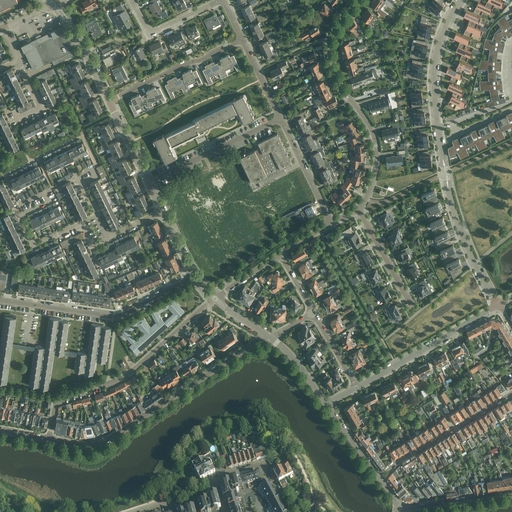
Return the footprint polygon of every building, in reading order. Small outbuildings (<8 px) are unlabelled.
[(0,0),(0,10),(17,2),(15,0),(0,0)] [(87,10),(97,5),(95,1),(94,2),(92,0),(87,0),(83,3),(85,6),(81,9),(83,13),(87,10)] [(162,11),(157,1),(157,0),(150,0),(151,0),(152,3),(148,5),(154,15),(159,12),(160,13),(161,15),(160,15),(161,17),(162,18),(167,15),(165,10),(162,12),(162,11)] [(173,0),(172,1),(174,5),(175,4),(178,10),(187,5),(184,0),(173,0)] [(382,6),(373,0),(372,0),(370,4),(379,10),(377,12),(378,13),(380,15),(380,14),(384,17),(387,13),(380,8),(382,6)] [(443,0),(431,0),(430,2),(440,9),(441,8),(441,7),(440,6),(444,0),(443,0)] [(478,2),(492,9),(495,4),(502,7),(504,2),(498,0),(487,0),(485,5),(478,2)] [(440,9),(430,2),(425,10),(433,15),(437,10),(438,11),(439,10),(440,9)] [(492,9),(478,2),(473,12),(481,15),(483,10),(490,13),(492,9)] [(328,16),(333,9),(325,3),(320,10),(322,11),(320,13),(324,16),(326,14),(328,16)] [(118,13),(113,16),(120,29),(130,24),(125,15),(127,14),(125,10),(124,10),(120,4),(115,7),(118,13)] [(241,9),(244,15),(252,11),(250,5),(241,9)] [(365,10),(364,13),(373,19),(375,16),(378,18),(380,15),(378,13),(377,15),(368,8),(366,11),(365,10)] [(252,11),(244,15),(247,21),(255,17),(252,11)] [(470,19),(468,24),(482,31),(482,30),(476,27),(480,18),(465,11),(463,16),(470,19)] [(373,19),(364,13),(362,15),(363,15),(361,17),(370,23),(368,25),(373,29),(374,27),(373,25),(374,24),(371,22),(373,19)] [(222,27),(226,25),(221,15),(217,17),(216,14),(204,20),(208,30),(220,24),(222,27)] [(504,16),(500,18),(511,34),(511,18),(508,21),(504,16)] [(500,26),(495,32),(502,37),(505,33),(508,37),(511,34),(500,18),(496,21),(500,26)] [(421,19),(419,28),(430,31),(431,30),(431,28),(429,28),(430,21),(421,19)] [(98,31),(101,30),(97,21),(93,23),(92,20),(84,24),(85,24),(86,26),(86,28),(89,26),(92,32),(90,32),(91,33),(93,37),(99,34),(98,31)] [(347,25),(356,35),(357,36),(359,34),(356,31),(358,29),(357,27),(358,25),(353,20),(347,25)] [(250,27),(253,33),(261,29),(258,23),(256,24),(250,27)] [(482,31),(468,24),(463,34),(471,37),(473,32),(480,35),(482,31)] [(194,36),(199,33),(195,26),(190,28),(189,27),(186,29),(191,39),(194,38),(194,36)] [(316,26),(302,34),(301,36),(302,39),(311,34),(312,36),(319,32),(316,26)] [(21,46),(24,51),(33,69),(51,60),(51,61),(53,65),(69,57),(73,55),(71,51),(62,33),(63,32),(60,27),(51,32),(41,37),(39,38),(29,42),(22,45),(21,46)] [(430,31),(419,28),(417,37),(427,39),(428,33),(430,33),(430,32),(430,31)] [(261,29),(253,33),(256,39),(264,35),(261,29)] [(485,38),(484,43),(503,47),(505,43),(500,42),(502,37),(495,32),(491,40),(485,38)] [(178,43),(182,41),(183,44),(186,43),(185,40),(181,33),(172,37),(172,36),(168,38),(172,45),(178,42),(178,43)] [(460,41),(458,46),(464,48),(466,44),(468,44),(470,40),(455,33),(453,38),(460,41)] [(413,39),(411,48),(426,51),(427,50),(426,49),(427,48),(425,48),(426,41),(416,39),(416,40),(413,39)] [(340,45),(342,51),(351,48),(350,44),(355,43),(354,40),(340,45)] [(164,53),(168,51),(164,44),(162,45),(160,41),(150,46),(154,54),(162,50),(164,53)] [(261,49),(262,51),(270,47),(267,41),(259,45),(259,46),(260,49),(261,49)] [(503,47),(484,43),(483,48),(490,49),(489,54),(497,56),(498,51),(502,52),(503,47)] [(138,59),(145,56),(141,47),(137,48),(136,46),(130,48),(131,52),(134,50),(138,59)] [(270,47),(262,51),(263,53),(262,53),(264,56),(265,57),(266,56),(268,59),(277,55),(275,50),(274,50),(272,46),(270,47)] [(472,52),(464,48),(458,46),(455,50),(462,53),(460,58),(466,61),(468,56),(470,57),(472,52)] [(351,48),(342,51),(343,57),(358,52),(357,49),(352,51),(351,48)] [(426,51),(411,48),(409,56),(413,57),(422,59),(424,53),(426,53),(426,52),(426,51)] [(113,61),(118,59),(113,49),(102,54),(104,59),(103,59),(104,63),(105,64),(106,67),(113,63),(113,61)] [(302,67),(306,65),(311,63),(310,62),(317,59),(314,53),(308,56),(308,54),(303,57),(305,61),(300,63),(302,67)] [(239,67),(233,55),(230,57),(229,54),(224,56),(230,68),(234,66),(236,69),(239,67)] [(481,60),(480,64),(501,65),(501,61),(496,60),(497,56),(489,54),(488,60),(481,60)] [(230,68),(224,56),(220,58),(221,61),(218,63),(225,77),(224,76),(228,75),(225,70),(230,68)] [(345,62),(347,68),(357,65),(356,61),(361,60),(360,57),(345,62)] [(412,59),(410,68),(422,71),(422,69),(423,68),(421,68),(422,61),(412,59)] [(281,69),(288,66),(285,60),(277,64),(278,67),(270,71),(270,72),(271,75),(272,75),(274,79),(284,74),(281,69)] [(459,61),(455,71),(462,74),(465,69),(472,73),(474,68),(459,61)] [(71,70),(73,73),(82,69),(79,62),(70,67),(69,64),(63,67),(66,72),(71,70)] [(225,77),(218,63),(215,64),(213,62),(209,64),(215,76),(219,73),(221,79),(225,77)] [(310,69),(311,72),(321,68),(320,64),(319,65),(318,63),(304,68),(306,71),(310,69)] [(215,76),(209,64),(204,66),(206,69),(202,70),(209,84),(212,82),(210,77),(214,75),(214,76),(215,76)] [(501,65),(480,64),(478,69),(488,69),(488,75),(496,75),(496,70),(501,70),(501,65)] [(357,65),(347,68),(349,74),(364,69),(363,66),(358,68),(357,65)] [(118,83),(128,78),(122,66),(112,70),(118,83)] [(462,74),(455,71),(448,67),(445,72),(452,75),(450,80),(456,83),(458,78),(460,79),(462,74)] [(3,72),(6,78),(14,74),(13,72),(16,71),(15,69),(12,70),(11,68),(12,68),(11,68),(3,72)] [(308,77),(311,82),(314,81),(313,79),(323,74),(322,72),(323,72),(321,68),(311,72),(313,76),(308,77)] [(405,76),(409,77),(408,77),(418,79),(420,73),(422,73),(422,72),(422,71),(410,68),(407,68),(405,76)] [(69,79),(72,85),(78,82),(76,79),(85,75),(82,69),(73,73),(74,77),(69,79)] [(202,84),(196,70),(192,72),(191,69),(187,71),(192,83),(197,81),(199,85),(202,84)] [(189,88),(188,85),(192,83),(187,71),(182,73),(184,76),(180,78),(186,89),(189,88)] [(353,85),(374,77),(372,71),(351,79),(353,85)] [(14,74),(6,78),(9,83),(17,79),(16,77),(20,75),(19,73),(17,74),(15,75),(14,74)] [(479,82),(480,86),(502,83),(501,79),(496,79),(496,75),(488,75),(488,80),(479,82)] [(186,89),(180,78),(177,79),(176,76),(171,78),(177,90),(181,88),(184,93),(187,91),(186,89)] [(177,90),(171,78),(167,81),(168,83),(165,85),(171,99),(175,97),(172,91),(176,89),(177,90)] [(17,79),(9,83),(12,89),(20,85),(19,84),(21,83),(21,81),(18,82),(17,79)] [(39,88),(40,89),(48,85),(45,79),(37,83),(38,85),(36,87),(37,89),(39,88)] [(314,81),(311,82),(311,83),(310,83),(311,87),(316,86),(317,89),(327,84),(325,79),(319,81),(319,80),(315,81),(314,81)] [(78,82),(72,85),(74,90),(80,87),(81,91),(90,87),(87,80),(79,84),(78,82)] [(454,91),(451,95),(458,98),(460,93),(462,94),(464,90),(449,83),(447,88),(454,91)] [(502,83),(480,86),(480,91),(489,90),(490,95),(498,93),(497,89),(502,88),(502,83)] [(20,85),(12,89),(14,95),(22,91),(21,88),(26,86),(25,84),(20,86),(20,85)] [(327,84),(317,89),(313,91),(314,93),(318,91),(320,94),(330,90),(327,84)] [(48,85),(40,89),(41,90),(38,91),(39,93),(42,92),(43,94),(51,90),(48,85)] [(409,89),(410,98),(422,96),(422,95),(422,94),(420,94),(419,87),(418,85),(415,85),(415,88),(409,89)] [(165,99),(159,87),(156,89),(155,86),(150,89),(156,100),(161,98),(162,101),(165,99)] [(78,97),(81,103),(86,100),(85,97),(93,93),(90,87),(81,91),(83,95),(78,97)] [(153,105),(152,103),(156,100),(150,89),(146,91),(147,93),(144,95),(150,107),(153,105)] [(51,90),(43,94),(44,97),(41,98),(42,100),(45,99),(45,100),(54,96),(51,90)] [(330,90),(320,94),(321,97),(317,99),(318,102),(332,95),(330,90)] [(22,91),(14,95),(17,101),(25,97),(24,95),(27,94),(26,92),(23,93),(22,91)] [(498,93),(490,95),(492,100),(483,103),(484,108),(506,101),(504,97),(499,98),(498,93)] [(150,107),(144,95),(141,97),(139,94),(135,96),(141,108),(140,107),(145,105),(146,107),(149,106),(150,107)] [(243,95),(233,100),(244,123),(254,118),(243,95)] [(451,95),(447,105),(454,109),(457,103),(464,107),(466,102),(458,98),(451,95)] [(54,96),(45,100),(46,101),(44,103),(45,105),(47,103),(48,106),(56,102),(54,96)] [(141,108),(135,96),(131,98),(132,101),(129,102),(134,113),(134,114),(138,113),(136,110),(141,108)] [(422,96),(410,98),(412,107),(421,106),(421,99),(422,99),(422,97),(422,96)] [(25,97),(17,101),(20,106),(22,105),(25,104),(27,103),(28,102),(27,100),(29,99),(28,97),(26,98),(25,97)] [(329,109),(338,104),(335,97),(321,103),(322,105),(327,103),(329,109)] [(86,100),(81,103),(83,108),(88,105),(90,109),(99,105),(96,98),(88,102),(86,100)] [(369,104),(371,112),(390,106),(388,98),(387,98),(369,104)] [(205,132),(203,129),(237,112),(232,102),(195,120),(196,121),(167,135),(173,147),(205,132)] [(99,105),(90,109),(92,113),(87,115),(89,120),(95,118),(94,115),(102,111),(99,105)] [(317,118),(323,115),(318,105),(312,107),(317,118)] [(422,107),(412,109),(413,118),(425,116),(425,115),(425,114),(423,114),(422,107)] [(294,120),(297,126),(305,122),(303,118),(307,116),(304,111),(297,114),(299,117),(294,120)] [(47,116),(46,114),(45,112),(43,113),(45,117),(43,118),(47,127),(53,124),(49,116),(47,116)] [(50,115),(49,116),(53,124),(58,121),(54,113),(52,114),(51,112),(49,113),(50,115)] [(508,119),(503,122),(506,129),(511,127),(511,128),(511,117),(510,113),(506,115),(508,119)] [(36,116),(37,118),(38,121),(37,121),(41,129),(47,127),(43,118),(40,120),(38,115),(36,116)] [(425,116),(413,118),(414,127),(424,126),(423,119),(425,119),(425,118),(425,116)] [(31,124),(35,132),(41,129),(37,121),(36,122),(33,117),(31,118),(34,123),(31,124)] [(5,119),(0,121),(0,128),(7,125),(6,122),(9,121),(8,119),(5,120),(5,119)] [(496,119),(492,121),(501,142),(506,140),(502,131),(506,129),(503,122),(498,124),(496,119)] [(31,124),(29,125),(26,121),(24,122),(27,126),(26,127),(30,135),(35,132),(31,124)] [(347,128),(349,132),(356,127),(352,121),(346,124),(344,121),(339,125),(341,128),(343,130),(347,128)] [(490,128),(485,130),(488,138),(493,135),(497,144),(501,142),(492,121),(487,123),(490,128)] [(305,122),(297,126),(299,132),(303,130),(304,134),(311,130),(314,129),(312,125),(310,126),(309,124),(307,125),(305,122)] [(100,130),(102,134),(111,129),(108,123),(100,127),(98,124),(92,127),(95,133),(100,130)] [(7,125),(0,128),(0,130),(2,135),(10,131),(9,129),(12,128),(11,126),(8,127),(7,125)] [(30,135),(26,127),(24,127),(23,125),(21,126),(22,128),(20,130),(24,138),(30,135)] [(356,127),(349,132),(351,135),(347,137),(349,140),(350,143),(355,141),(354,136),(359,133),(356,127)] [(383,138),(387,137),(387,138),(394,136),(399,135),(397,127),(381,131),(382,133),(382,136),(383,136),(383,138)] [(478,128),(474,130),(483,150),(488,148),(484,140),(488,138),(485,130),(480,132),(478,128)] [(99,140),(101,145),(107,142),(106,140),(114,136),(111,129),(102,134),(104,137),(99,140)] [(10,131),(2,135),(5,140),(13,136),(12,134),(14,132),(13,130),(11,132),(10,131)] [(311,130),(304,134),(306,136),(302,138),(305,143),(313,140),(311,136),(314,135),(311,130)] [(415,132),(416,141),(428,139),(428,138),(428,137),(426,137),(425,130),(415,132)] [(472,136),(467,139),(470,146),(475,144),(479,152),(483,150),(474,130),(469,132),(472,136)] [(260,187),(287,174),(284,168),(292,164),(285,149),(283,146),(283,144),(277,133),(258,142),(260,148),(256,150),(255,150),(240,157),(247,172),(252,183),(257,181),(260,187)] [(164,134),(154,139),(165,162),(176,158),(164,134)] [(13,136),(5,140),(8,146),(16,142),(15,141),(17,139),(16,137),(14,139),(13,136)] [(460,136),(456,138),(465,159),(469,157),(466,148),(470,146),(467,139),(462,141),(460,136)] [(317,138),(313,140),(305,143),(308,149),(310,152),(321,146),(317,138)] [(465,159),(456,138),(451,140),(454,145),(448,148),(449,156),(457,152),(461,161),(465,159)] [(428,139),(416,141),(418,150),(428,149),(427,142),(429,142),(428,140),(428,139)] [(107,142),(101,145),(104,150),(109,148),(111,152),(120,147),(117,141),(108,145),(107,142)] [(355,141),(350,143),(351,146),(351,145),(351,148),(356,148),(356,152),(364,152),(363,145),(357,145),(355,141)] [(16,142),(8,146),(10,152),(19,148),(17,145),(20,144),(19,142),(16,143),(16,142)] [(82,144),(77,146),(80,152),(81,151),(83,155),(88,153),(86,149),(85,149),(82,144)] [(323,145),(321,146),(310,152),(311,154),(311,155),(313,161),(321,157),(326,155),(323,149),(324,148),(323,145)] [(77,146),(72,148),(75,154),(77,153),(79,158),(83,155),(81,151),(80,152),(77,146)] [(107,158),(110,163),(116,160),(114,158),(123,154),(120,147),(111,152),(112,155),(107,158)] [(72,148),(68,150),(67,150),(70,156),(72,156),(74,160),(79,158),(77,153),(75,154),(72,148)] [(68,150),(63,153),(66,159),(67,158),(69,162),(74,160),(72,156),(70,156),(67,150),(68,150)] [(418,152),(419,161),(431,159),(431,158),(431,157),(429,157),(428,150),(418,152)] [(352,159),(352,163),(357,164),(358,159),(364,159),(364,152),(356,152),(356,156),(352,156),(352,159)] [(63,153),(58,155),(61,161),(63,160),(64,164),(69,162),(67,158),(66,159),(63,153)] [(58,155),(53,157),(56,164),(58,163),(60,167),(64,164),(63,160),(61,161),(58,155)] [(386,157),(386,162),(385,162),(386,166),(388,165),(391,164),(392,165),(402,163),(402,155),(386,157)] [(53,157),(48,160),(51,166),(53,165),(55,169),(60,167),(58,163),(56,164),(53,157)] [(321,157),(313,161),(316,166),(320,164),(321,167),(323,167),(328,164),(325,159),(323,160),(321,157)] [(116,160),(110,163),(112,168),(117,166),(119,170),(128,165),(125,159),(117,163),(116,160)] [(431,159),(419,161),(421,170),(430,169),(430,162),(431,162),(431,161),(431,159)] [(51,166),(48,160),(44,162),(47,168),(48,167),(50,171),(55,169),(53,165),(51,166)] [(357,164),(352,163),(351,166),(350,169),(355,171),(353,175),(360,177),(363,170),(357,168),(357,164)] [(332,168),(331,168),(329,164),(328,164),(323,167),(324,169),(319,172),(320,175),(321,175),(322,178),(330,174),(333,172),(334,172),(332,168)] [(116,176),(119,181),(124,178),(123,175),(131,171),(128,165),(119,170),(121,173),(116,176)] [(38,167),(34,169),(36,175),(38,174),(40,178),(45,176),(43,172),(41,173),(38,167)] [(34,169),(29,171),(32,177),(33,176),(35,181),(40,178),(38,174),(36,175),(34,169)] [(29,171),(24,173),(27,179),(28,179),(30,183),(35,181),(33,176),(32,177),(29,171)] [(330,174),(322,178),(323,180),(325,183),(330,181),(331,183),(338,180),(336,177),(335,177),(333,172),(330,174)] [(24,173),(19,176),(22,182),(24,181),(26,185),(30,183),(28,179),(27,179),(24,173)] [(347,179),(345,182),(350,185),(352,181),(358,183),(360,177),(353,175),(352,178),(348,177),(347,179)] [(19,176),(15,178),(17,184),(19,183),(21,188),(26,185),(24,181),(22,182),(19,176)] [(124,178),(119,181),(121,186),(126,184),(128,187),(137,183),(134,176),(125,181),(124,178)] [(17,184),(15,178),(10,180),(13,186),(14,186),(16,190),(21,188),(19,183),(17,184)] [(92,188),(92,190),(101,186),(98,180),(89,184),(91,186),(88,188),(89,189),(92,188)] [(62,185),(65,191),(73,187),(72,186),(75,185),(74,183),(71,184),(70,181),(62,185)] [(344,190),(341,193),(347,199),(352,194),(347,189),(350,185),(345,182),(343,185),(341,187),(344,190)] [(125,193),(127,199),(133,196),(132,193),(140,189),(137,183),(128,187),(130,191),(125,193)] [(101,186),(92,190),(93,191),(91,192),(92,194),(94,193),(95,195),(103,191),(101,186)] [(6,187),(0,189),(0,196),(8,193),(7,190),(9,189),(8,187),(6,188),(6,187)] [(73,187),(65,191),(68,197),(76,193),(75,190),(77,189),(76,187),(74,188),(73,187)] [(424,199),(425,201),(427,199),(430,204),(437,201),(434,194),(437,193),(434,188),(421,194),(424,199)] [(103,191),(95,195),(96,198),(94,199),(95,201),(97,200),(98,201),(106,197),(103,191)] [(347,199),(341,193),(338,196),(335,192),(333,194),(333,195),(330,197),(335,202),(337,199),(342,203),(347,199)] [(8,193),(0,196),(3,203),(11,199),(10,197),(13,196),(12,194),(9,195),(8,193)] [(76,193),(68,197),(70,203),(79,199),(78,197),(80,196),(79,194),(77,195),(76,193)] [(133,196),(127,199),(130,204),(135,201),(137,205),(146,201),(143,194),(134,198),(133,196)] [(106,197),(98,201),(98,202),(96,203),(97,205),(99,204),(101,207),(109,203),(106,197)] [(11,199),(3,203),(5,208),(14,204),(13,202),(15,201),(14,199),(12,200),(11,199)] [(79,199),(70,203),(73,208),(81,204),(80,202),(83,201),(81,199),(79,200),(79,199)] [(146,201),(137,205),(138,209),(133,211),(136,217),(142,214),(140,211),(149,207),(146,201)] [(109,203),(101,207),(102,209),(100,210),(101,212),(103,211),(103,213),(112,209),(109,203)] [(428,214),(428,215),(427,215),(430,220),(441,215),(438,209),(441,208),(438,203),(425,209),(428,214)] [(81,204),(73,208),(76,214),(84,210),(84,209),(86,208),(85,206),(83,207),(81,204)] [(313,217),(312,214),(315,212),(312,206),(309,207),(307,204),(301,207),(294,211),(296,215),(302,212),(303,214),(302,215),(305,220),(313,217)] [(58,207),(53,209),(56,215),(58,214),(60,218),(64,216),(62,212),(61,212),(58,207)] [(53,209),(49,211),(48,211),(51,217),(53,216),(55,221),(60,218),(58,214),(56,215),(53,209)] [(112,209),(103,213),(104,214),(102,215),(103,217),(105,216),(106,218),(115,214),(112,209)] [(84,210),(76,214),(79,220),(87,216),(86,213),(88,212),(87,210),(85,211),(84,210)] [(49,211),(44,213),(44,214),(46,219),(48,219),(50,223),(55,221),(53,216),(51,217),(48,211),(49,211)] [(0,217),(0,218),(2,223),(11,219),(10,218),(12,217),(11,215),(9,216),(8,213),(0,217)] [(44,213),(39,216),(42,222),(43,221),(45,225),(50,223),(48,219),(46,219),(44,214),(44,213)] [(379,217),(378,218),(380,222),(381,221),(382,223),(385,227),(392,223),(386,213),(379,217)] [(115,214),(106,218),(107,221),(105,222),(106,224),(108,223),(109,224),(117,220),(115,214)] [(39,216),(34,218),(37,224),(39,223),(41,227),(45,225),(43,221),(42,222),(39,216)] [(432,228),(433,227),(434,229),(433,230),(435,234),(445,229),(442,223),(445,222),(443,217),(430,223),(432,228)] [(34,218),(29,220),(32,226),(34,226),(36,230),(41,227),(39,223),(37,224),(34,218)] [(11,219),(2,223),(5,229),(14,225),(12,223),(15,222),(14,219),(11,221),(11,219)] [(117,220),(109,224),(110,225),(107,226),(108,228),(111,227),(112,230),(120,226),(117,220)] [(149,225),(152,231),(159,227),(157,221),(149,225)] [(14,225),(5,229),(8,235),(16,231),(16,229),(18,228),(17,226),(15,227),(14,225)] [(159,227),(152,231),(154,237),(153,237),(155,240),(161,237),(160,234),(162,233),(159,227)] [(393,245),(401,241),(400,237),(402,236),(398,228),(391,232),(392,234),(388,236),(391,241),(390,242),(392,245),(393,244),(393,245)] [(16,231),(8,235),(11,240),(19,236),(18,234),(20,233),(19,231),(17,232),(16,231)] [(448,231),(435,237),(437,242),(440,248),(450,243),(447,237),(450,236),(448,231)] [(345,239),(348,244),(350,243),(353,248),(361,244),(360,243),(361,243),(358,237),(358,238),(355,233),(347,237),(348,238),(345,239)] [(19,236),(11,240),(14,246),(22,242),(21,241),(24,240),(23,238),(20,239),(19,236)] [(134,237),(129,239),(132,245),(134,244),(136,249),(140,246),(138,242),(137,243),(134,237)] [(161,237),(155,240),(156,243),(157,243),(160,249),(168,244),(165,238),(163,239),(161,237)] [(81,239),(78,240),(76,242),(73,243),(76,249),(84,245),(83,244),(86,243),(85,241),(83,242),(81,239)] [(129,239),(124,242),(127,247),(129,247),(131,251),(136,249),(134,244),(132,245),(129,239)] [(22,242),(14,246),(16,252),(13,253),(14,257),(26,251),(25,248),(24,245),(26,244),(25,242),(23,243),(22,242)] [(124,242),(120,244),(122,250),(124,249),(126,253),(131,251),(129,247),(127,247),(124,242)] [(59,244),(54,246),(57,252),(59,251),(61,256),(66,253),(63,249),(62,250),(59,244)] [(116,249),(118,252),(119,251),(121,256),(122,255),(122,257),(127,254),(126,253),(124,249),(122,250),(120,244),(115,246),(116,249)] [(168,244),(160,249),(163,254),(161,255),(163,257),(170,254),(168,252),(171,250),(168,244)] [(409,247),(407,244),(400,247),(402,251),(398,253),(399,254),(398,254),(402,262),(405,261),(405,262),(411,259),(406,250),(407,249),(407,248),(409,247)] [(84,245),(76,249),(78,255),(87,251),(86,248),(88,247),(87,245),(85,246),(84,245)] [(453,245),(440,251),(442,256),(443,256),(446,262),(456,257),(453,251),(455,250),(453,245)] [(54,246),(50,248),(49,249),(52,255),(54,254),(56,258),(61,256),(59,251),(57,252),(54,246)] [(292,254),(292,255),(292,256),(292,257),(293,257),(293,258),(295,261),(300,257),(301,258),(307,255),(307,254),(309,252),(306,246),(292,254)] [(50,248),(45,251),(44,251),(48,257),(49,256),(51,260),(56,258),(54,254),(52,255),(49,249),(50,248)] [(116,249),(112,251),(115,257),(116,256),(118,260),(123,258),(122,257),(122,255),(121,256),(119,251),(118,252),(116,249)] [(45,251),(40,253),(43,259),(44,258),(46,262),(51,260),(49,256),(48,257),(44,251),(45,251)] [(87,251),(78,255),(81,260),(90,256),(89,255),(91,254),(90,252),(88,253),(87,251)] [(112,251),(107,253),(107,254),(110,260),(111,259),(113,263),(118,260),(116,256),(115,257),(112,251)] [(366,252),(362,254),(361,251),(354,254),(358,261),(361,260),(365,266),(372,262),(371,261),(372,261),(370,257),(369,258),(368,255),(366,252)] [(40,253),(35,255),(38,261),(40,261),(42,265),(46,262),(44,258),(43,259),(40,253)] [(107,253),(102,256),(105,262),(107,261),(109,265),(113,263),(111,259),(110,260),(107,254),(107,253)] [(170,254),(163,257),(164,260),(165,260),(168,266),(176,262),(173,256),(171,257),(170,254)] [(35,255),(30,258),(26,260),(29,266),(33,264),(35,263),(37,267),(42,265),(40,261),(38,261),(35,255)] [(90,256),(81,260),(84,266),(92,262),(91,259),(93,258),(92,256),(90,258),(90,256)] [(102,256),(97,258),(100,264),(102,263),(104,267),(109,265),(107,261),(105,262),(102,256)] [(459,258),(446,264),(448,269),(449,269),(453,278),(461,271),(458,265),(461,263),(459,258)] [(301,272),(302,272),(310,267),(308,264),(311,262),(310,260),(298,266),(300,269),(299,269),(299,270),(300,272),(301,272)] [(92,262),(84,266),(87,272),(95,268),(94,266),(97,265),(96,263),(93,264),(92,262)] [(176,262),(168,266),(171,271),(179,268),(176,262)] [(412,280),(419,276),(416,270),(418,268),(414,262),(408,266),(410,268),(407,270),(408,273),(410,277),(411,277),(412,280)] [(310,267),(302,272),(305,278),(316,271),(315,269),(311,271),(310,268),(311,267),(310,267)] [(95,268),(87,272),(89,278),(98,274),(97,271),(99,270),(98,268),(96,269),(95,268)] [(369,269),(363,272),(365,276),(366,275),(370,281),(371,284),(373,284),(381,280),(379,276),(378,273),(376,270),(371,272),(369,269)] [(270,279),(272,282),(274,281),(281,277),(279,273),(278,271),(278,270),(277,270),(276,271),(276,272),(275,273),(275,272),(267,276),(269,279),(270,279)] [(158,272),(153,275),(156,282),(162,279),(158,272)] [(153,275),(147,277),(150,284),(156,282),(153,275)] [(147,277),(141,280),(145,287),(150,284),(147,277)] [(269,289),(270,291),(273,293),(279,290),(277,287),(283,283),(285,283),(285,282),(285,281),(285,280),(284,280),(283,280),(281,277),(274,281),(272,282),(274,281),(276,284),(274,285),(272,286),(273,287),(269,289)] [(308,283),(312,289),(324,283),(322,280),(317,282),(315,279),(308,283)] [(421,286),(417,288),(420,294),(419,294),(421,298),(423,297),(423,296),(423,295),(427,293),(427,294),(432,292),(427,284),(424,279),(419,282),(421,286)] [(145,287),(141,280),(136,282),(139,289),(145,287)] [(124,284),(125,287),(129,294),(134,291),(130,282),(124,284)] [(324,283),(312,289),(315,296),(322,291),(320,288),(323,287),(321,284),(324,283)] [(244,286),(238,296),(238,297),(237,297),(237,298),(237,299),(238,299),(239,300),(240,300),(243,302),(248,293),(250,290),(244,286)] [(323,302),(326,305),(334,301),(332,297),(335,295),(334,293),(338,291),(339,290),(337,286),(336,287),(330,291),(331,293),(328,295),(328,296),(323,299),(324,301),(323,302)] [(125,287),(119,289),(123,296),(129,294),(125,287)] [(377,292),(383,302),(390,298),(390,297),(391,297),(388,292),(387,292),(384,287),(380,290),(379,287),(372,290),(374,293),(377,292)] [(123,296),(119,289),(114,292),(117,299),(123,296)] [(248,293),(243,302),(246,303),(245,304),(248,306),(248,305),(249,305),(250,304),(253,305),(257,298),(254,296),(251,294),(253,291),(251,289),(250,290),(248,293)] [(259,300),(256,306),(254,308),(256,309),(260,312),(261,310),(262,310),(263,309),(264,308),(265,306),(268,300),(267,300),(267,299),(264,298),(262,302),(259,300)] [(168,326),(177,317),(178,317),(184,311),(181,308),(180,309),(175,302),(173,299),(165,303),(155,309),(150,311),(156,322),(151,327),(145,321),(146,320),(142,316),(133,321),(134,322),(126,329),(125,328),(122,331),(133,344),(130,346),(137,354),(143,348),(142,347),(153,338),(153,339),(161,332),(160,331),(167,325),(168,326)] [(300,307),(301,306),(294,300),(293,300),(292,299),(290,302),(291,303),(289,306),(296,311),(298,311),(300,308),(300,307)] [(334,301),(326,305),(328,309),(329,309),(330,311),(335,308),(335,309),(341,306),(339,303),(338,303),(336,299),(334,301)] [(396,321),(400,319),(398,316),(400,315),(395,305),(391,307),(389,304),(382,307),(385,313),(389,311),(393,317),(392,317),(392,318),(393,318),(394,319),(394,318),(396,321)] [(202,324),(205,327),(215,319),(214,319),(210,315),(207,318),(207,317),(198,324),(200,326),(202,324)] [(331,323),(333,326),(341,321),(339,318),(340,318),(339,315),(331,320),(332,322),(331,323)] [(0,352),(0,382),(6,383),(15,317),(5,316),(0,352)] [(64,351),(68,321),(60,320),(60,322),(58,322),(59,319),(50,317),(46,347),(35,346),(30,385),(38,387),(39,385),(41,385),(40,388),(49,389),(54,353),(63,355),(64,354),(66,354),(65,356),(67,357),(68,354),(77,356),(77,353),(64,351)] [(491,318),(488,320),(491,327),(494,328),(496,320),(491,318)] [(215,319),(205,327),(207,330),(209,333),(211,331),(213,334),(215,332),(214,330),(217,328),(216,327),(219,324),(215,319)] [(496,320),(494,328),(497,328),(503,324),(502,322),(496,320)] [(341,321),(333,326),(332,327),(333,330),(334,330),(335,329),(336,332),(345,327),(344,324),(343,325),(341,321)] [(106,362),(111,327),(102,326),(102,328),(100,328),(100,325),(92,323),(88,354),(86,354),(86,353),(78,352),(77,353),(77,356),(75,371),(83,372),(83,370),(85,370),(85,373),(93,374),(95,361),(106,362)] [(503,324),(497,328),(499,333),(506,329),(503,324)] [(224,337),(229,346),(229,345),(235,341),(235,340),(237,338),(234,333),(236,332),(233,326),(230,328),(233,333),(231,334),(230,333),(224,337)] [(306,345),(316,339),(310,330),(309,330),(306,326),(303,328),(303,329),(299,332),(299,333),(298,334),(300,336),(299,337),(302,342),(303,341),(306,345)] [(474,336),(471,329),(466,331),(470,338),(474,336)] [(506,329),(499,333),(498,334),(500,336),(501,335),(502,337),(509,333),(509,332),(508,331),(507,331),(506,329)] [(194,340),(197,337),(192,332),(191,332),(188,334),(188,335),(187,336),(190,340),(189,341),(191,343),(192,344),(194,341),(194,340)] [(341,340),(343,344),(351,339),(349,336),(351,335),(349,332),(340,337),(342,339),(341,340)] [(224,337),(221,333),(219,334),(222,338),(218,341),(219,343),(217,344),(221,349),(222,348),(223,350),(229,346),(224,337)] [(509,333),(502,337),(504,340),(502,340),(504,343),(511,338),(511,337),(511,335),(510,334),(509,334),(509,333)] [(361,340),(361,341),(357,343),(358,346),(368,340),(366,337),(361,340)] [(351,339),(343,344),(345,347),(346,347),(347,349),(356,344),(355,341),(353,342),(351,339)] [(209,347),(205,350),(210,359),(214,357),(213,356),(215,355),(211,349),(212,348),(210,344),(208,345),(209,347)] [(307,357),(311,362),(319,356),(316,353),(319,351),(317,349),(320,347),(317,344),(312,348),(315,351),(307,357)] [(468,356),(471,354),(466,344),(463,346),(462,344),(460,345),(460,344),(456,346),(460,354),(462,357),(465,355),(466,357),(468,356)] [(460,354),(456,346),(451,349),(452,350),(451,351),(456,361),(462,358),(462,357),(460,354)] [(349,355),(353,361),(362,355),(365,354),(361,348),(349,355)] [(210,359),(205,350),(200,354),(199,352),(197,353),(199,356),(200,356),(205,362),(206,361),(207,361),(210,359)] [(442,354),(439,355),(444,365),(448,363),(448,364),(450,363),(445,353),(443,354),(442,354)] [(362,355),(353,361),(353,362),(352,362),(354,365),(355,365),(356,367),(360,365),(362,368),(367,365),(365,362),(368,360),(367,358),(364,359),(362,355)] [(444,365),(439,355),(436,356),(436,357),(434,358),(439,369),(441,368),(441,367),(444,365)] [(319,356),(311,362),(311,363),(311,364),(312,365),(311,367),(313,370),(315,368),(326,361),(323,358),(321,360),(319,356)] [(194,357),(187,362),(194,372),(195,371),(195,370),(197,369),(196,367),(197,366),(198,366),(197,365),(199,364),(194,357)] [(151,368),(157,364),(154,360),(148,364),(151,368)] [(194,372),(187,362),(188,363),(183,366),(181,364),(178,366),(181,370),(183,369),(184,370),(183,370),(185,373),(186,373),(189,372),(190,374),(192,372),(192,373),(194,372)] [(426,362),(422,364),(426,372),(428,375),(431,373),(433,372),(432,370),(432,369),(428,362),(426,363),(426,362)] [(426,372),(422,364),(418,366),(419,367),(417,368),(418,371),(420,376),(422,379),(424,378),(423,374),(426,372),(428,375),(426,372)] [(166,376),(171,384),(172,386),(177,382),(171,373),(167,367),(165,368),(169,374),(166,376)] [(174,371),(171,373),(177,382),(176,381),(179,379),(178,377),(180,376),(176,369),(176,370),(174,367),(173,368),(174,371)] [(336,378),(333,380),(337,385),(344,380),(337,371),(338,370),(336,368),(331,371),(333,374),(334,374),(336,377),(336,378)] [(405,375),(412,388),(414,387),(412,382),(415,381),(418,386),(421,385),(415,373),(413,374),(411,371),(408,372),(408,374),(405,375)] [(329,375),(327,376),(326,376),(327,375),(325,372),(321,376),(322,378),(321,379),(323,382),(324,381),(330,390),(337,385),(333,380),(331,376),(330,377),(329,375)] [(137,374),(129,380),(130,382),(134,379),(138,385),(139,384),(135,377),(138,375),(137,374)] [(168,386),(171,384),(166,376),(165,375),(162,377),(161,375),(157,378),(160,382),(161,381),(165,386),(167,385),(168,386)] [(400,381),(403,387),(405,390),(409,389),(411,393),(411,394),(413,397),(416,396),(412,388),(405,375),(402,377),(402,376),(398,377),(400,381)] [(393,381),(387,384),(394,397),(397,395),(397,394),(399,393),(393,381)] [(118,392),(127,388),(124,383),(116,387),(118,392)] [(394,397),(387,384),(381,387),(386,398),(390,395),(393,400),(395,400),(394,397)] [(457,384),(453,386),(457,394),(461,391),(457,384)] [(501,384),(491,390),(496,397),(501,394),(500,392),(505,389),(501,384)] [(155,390),(151,393),(157,402),(164,397),(161,393),(161,392),(163,391),(158,385),(156,386),(154,388),(155,390)] [(104,392),(106,397),(113,395),(112,393),(111,389),(104,392)] [(480,389),(478,390),(480,395),(481,396),(482,395),(486,403),(491,400),(486,393),(483,395),(482,394),(480,389)] [(491,390),(486,393),(491,400),(496,397),(491,390)] [(151,398),(147,400),(151,406),(157,402),(151,393),(149,391),(147,393),(151,398)] [(374,391),(368,394),(372,402),(376,400),(377,403),(380,402),(379,399),(379,400),(374,391)] [(105,399),(103,392),(94,395),(97,402),(105,399)] [(136,394),(139,397),(141,401),(146,409),(151,406),(147,400),(144,402),(138,393),(136,394)] [(475,393),(472,395),(475,400),(479,407),(485,404),(480,397),(480,396),(478,397),(475,393)] [(366,407),(367,409),(368,412),(372,410),(369,404),(372,402),(368,394),(364,396),(364,397),(362,398),(367,407),(366,407)] [(473,401),(470,403),(474,410),(479,407),(475,400),(472,395),(470,396),(473,401)] [(132,398),(133,400),(135,404),(140,413),(146,409),(141,401),(137,403),(134,397),(132,398)] [(465,398),(468,404),(465,406),(469,413),(474,410),(470,403),(467,397),(465,398)] [(1,406),(0,412),(0,416),(5,418),(7,408),(8,404),(9,400),(5,399),(5,403),(5,404),(5,406),(6,406),(6,407),(1,406)] [(7,408),(5,418),(11,419),(13,408),(15,401),(13,400),(12,405),(8,404),(7,408)] [(135,404),(133,400),(128,403),(130,408),(135,417),(140,413),(135,404)] [(13,408),(11,419),(17,420),(19,410),(15,409),(15,406),(16,406),(17,402),(15,401),(13,408)] [(344,408),(347,414),(355,410),(355,409),(354,406),(357,404),(355,402),(344,408)] [(19,410),(17,420),(23,422),(25,411),(26,405),(27,404),(25,403),(24,408),(24,409),(23,411),(19,410)] [(504,403),(498,406),(502,413),(504,416),(505,417),(507,415),(509,417),(511,416),(510,414),(504,403)] [(25,411),(23,422),(29,423),(31,413),(32,409),(29,409),(29,412),(27,412),(28,406),(26,405),(25,411)] [(123,406),(126,411),(130,420),(135,417),(130,408),(128,410),(125,405),(123,406)] [(458,420),(453,413),(450,414),(445,405),(442,407),(447,416),(448,416),(453,423),(458,420)] [(450,407),(453,413),(458,420),(463,417),(458,409),(455,411),(452,406),(450,407)] [(463,406),(458,409),(463,417),(468,414),(463,406)] [(493,409),(497,416),(499,419),(504,416),(502,413),(498,406),(493,409)] [(31,413),(29,423),(35,424),(39,408),(36,407),(35,413),(31,413)] [(39,408),(35,424),(41,425),(43,415),(39,414),(40,408),(39,408)] [(121,408),(119,409),(121,414),(125,424),(130,420),(126,411),(123,413),(121,408)] [(355,410),(347,414),(348,416),(347,417),(349,420),(358,416),(356,412),(360,410),(358,408),(355,409),(355,410)] [(108,410),(106,411),(107,414),(112,427),(114,431),(119,428),(114,417),(111,418),(108,410)] [(486,413),(493,425),(495,428),(494,426),(495,425),(494,425),(495,424),(493,421),(496,419),(491,410),(486,413)] [(107,420),(104,421),(108,429),(113,427),(114,431),(112,427),(107,414),(106,411),(106,413),(104,413),(107,420)] [(100,417),(95,420),(96,423),(98,422),(102,431),(108,429),(104,421),(100,412),(98,413),(100,417)] [(43,415),(41,425),(47,426),(49,418),(49,414),(48,413),(47,416),(43,415)] [(493,425),(486,413),(482,416),(486,423),(489,422),(493,429),(495,428),(493,425)] [(120,415),(114,417),(119,428),(124,424),(120,415)] [(358,416),(349,420),(351,424),(353,424),(354,426),(362,421),(363,424),(368,421),(369,420),(367,415),(360,419),(358,416)] [(438,415),(436,416),(438,419),(439,421),(444,428),(449,425),(444,417),(440,419),(438,415)] [(55,431),(60,432),(63,419),(61,419),(61,418),(57,417),(55,430),(55,431)] [(426,429),(422,431),(426,439),(432,436),(421,417),(419,418),(426,429)] [(483,430),(488,427),(484,422),(481,417),(477,419),(481,426),(483,430)] [(63,418),(63,419),(60,432),(67,433),(69,420),(69,419),(63,418)] [(95,419),(90,421),(90,422),(90,423),(95,434),(100,432),(96,423),(95,420),(95,419)] [(69,420),(67,433),(73,434),(75,422),(75,421),(71,421),(69,420)] [(476,420),(471,423),(475,430),(477,433),(482,430),(476,420)] [(439,421),(434,424),(438,432),(444,428),(439,421)] [(89,425),(85,426),(87,436),(87,435),(95,434),(90,423),(90,422),(88,422),(89,425)] [(80,423),(78,435),(82,436),(82,435),(87,436),(85,426),(85,423),(80,423)] [(471,423),(466,426),(471,433),(475,430),(471,423)] [(438,432),(434,424),(429,428),(433,435),(438,432)] [(471,433),(466,426),(461,428),(466,436),(471,433)] [(419,433),(416,434),(421,442),(426,439),(422,431),(419,427),(417,428),(419,433)] [(456,431),(460,439),(459,439),(461,443),(463,442),(462,441),(465,439),(466,441),(467,440),(460,428),(456,431)] [(353,434),(358,441),(363,437),(361,435),(363,434),(361,430),(359,432),(358,430),(353,434)] [(415,445),(411,438),(408,433),(406,434),(408,439),(405,441),(410,449),(415,445)] [(454,433),(450,435),(454,443),(457,448),(459,447),(455,442),(458,440),(454,433)] [(416,434),(411,438),(415,445),(421,442),(416,434)] [(450,435),(445,438),(450,447),(453,452),(455,451),(451,444),(454,443),(450,435)] [(363,437),(358,441),(364,448),(369,444),(377,438),(375,436),(371,439),(368,441),(367,438),(365,440),(363,437)] [(441,441),(446,450),(449,454),(451,453),(448,449),(450,447),(445,438),(441,441)] [(256,441),(257,445),(262,458),(267,457),(265,451),(263,447),(262,448),(260,442),(259,442),(259,440),(258,441),(256,441)] [(441,441),(436,443),(444,457),(446,456),(444,452),(446,450),(441,441)] [(398,442),(393,445),(394,448),(399,455),(404,452),(399,445),(398,442)] [(405,442),(399,445),(404,452),(409,449),(405,442)] [(436,443),(432,446),(436,454),(441,451),(444,457),(436,443)] [(369,444),(364,448),(369,456),(375,451),(369,444)] [(257,445),(252,446),(254,450),(256,460),(262,458),(257,445)] [(399,455),(394,448),(391,450),(388,445),(385,446),(388,452),(389,451),(393,459),(399,455)] [(432,446),(427,449),(433,459),(435,458),(433,455),(436,454),(432,446)] [(433,459),(427,449),(423,451),(430,464),(432,463),(429,458),(432,456),(433,459)] [(239,450),(235,451),(236,456),(239,465),(243,464),(240,454),(239,450)] [(375,451),(369,456),(375,463),(380,459),(375,451)] [(435,472),(433,473),(427,463),(425,464),(423,461),(426,459),(422,452),(416,455),(421,464),(423,466),(424,465),(429,474),(436,482),(440,487),(449,484),(441,471),(440,469),(435,472)] [(220,460),(220,457),(218,454),(213,455),(214,456),(211,457),(210,454),(203,458),(203,457),(194,462),(194,463),(192,464),(195,470),(200,480),(215,472),(210,463),(211,463),(211,462),(213,460),(215,460),(216,461),(220,460)] [(415,454),(410,457),(415,464),(417,462),(419,466),(422,465),(415,454)] [(231,456),(226,458),(229,468),(234,466),(231,457),(231,456)] [(410,457),(406,460),(410,466),(415,464),(410,457)] [(380,459),(375,463),(380,470),(386,466),(389,462),(388,461),(384,465),(380,459)] [(410,466),(406,460),(401,462),(407,472),(410,471),(408,468),(410,466)] [(276,467),(272,469),(282,488),(287,486),(284,479),(293,474),(288,464),(277,470),(276,467)] [(223,483),(220,484),(223,495),(223,494),(224,497),(224,498),(226,498),(227,500),(228,505),(230,511),(285,511),(283,507),(280,502),(277,497),(275,492),(272,487),(269,481),(266,476),(263,477),(262,476),(260,477),(259,474),(258,470),(250,472),(244,474),(239,475),(235,476),(232,477),(232,479),(226,480),(226,479),(222,480),(223,483)] [(386,478),(389,482),(394,478),(396,476),(399,474),(398,472),(395,475),(393,472),(386,478)] [(500,479),(498,480),(500,488),(508,487),(507,483),(505,483),(502,478),(501,476),(503,475),(502,473),(498,475),(500,478),(500,479)] [(472,480),(472,484),(470,484),(471,487),(473,487),(474,493),(480,492),(478,482),(475,475),(474,475),(475,478),(472,480)] [(511,480),(511,476),(502,478),(505,483),(507,483),(508,487),(511,486),(511,480)] [(394,478),(389,482),(394,489),(400,485),(398,483),(402,480),(403,480),(402,478),(397,481),(394,478)] [(419,480),(420,480),(423,485),(430,494),(431,494),(437,493),(428,481),(425,483),(423,481),(424,481),(422,478),(419,480)] [(429,479),(427,480),(428,481),(437,493),(443,492),(442,491),(440,487),(436,482),(434,480),(431,482),(429,479)] [(400,485),(394,489),(398,493),(405,487),(404,487),(407,484),(404,487),(401,483),(404,481),(404,480),(403,480),(402,480),(398,483),(400,485)] [(414,482),(416,484),(417,486),(425,495),(431,494),(430,494),(423,485),(421,486),(417,483),(416,481),(414,482)] [(459,482),(457,482),(458,487),(460,495),(466,494),(464,486),(463,487),(463,486),(460,486),(459,482)] [(425,495),(417,486),(415,488),(411,483),(409,484),(418,496),(425,495)] [(405,487),(398,493),(401,497),(408,492),(405,488),(408,485),(407,484),(404,487),(405,487)] [(450,490),(442,491),(443,492),(444,494),(446,493),(447,498),(453,497),(452,489),(451,484),(449,484),(450,490)] [(463,486),(463,487),(464,486),(466,494),(473,493),(468,486),(464,487),(463,486)] [(201,501),(197,502),(200,511),(204,511),(207,511),(212,511),(218,511),(217,508),(221,507),(216,492),(209,494),(210,497),(204,499),(204,501),(202,502),(201,501)] [(408,492),(401,497),(404,501),(413,502),(416,502),(418,502),(419,501),(419,499),(418,498),(416,497),(413,497),(413,496),(411,496),(411,495),(410,495),(408,492)]
